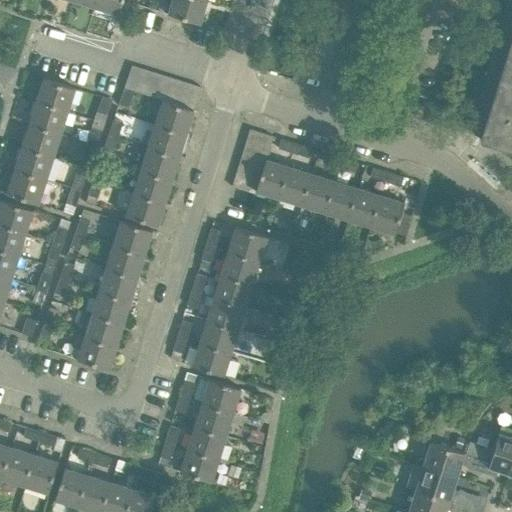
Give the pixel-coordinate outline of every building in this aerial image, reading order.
[(118,14),(122,0),(96,0),(94,7),(118,14)] [(199,24),(207,0),(206,0),(171,0),(168,14),(199,24)] [(511,55),(488,132),(483,131),(484,130),(483,130),(480,139),(511,149),(511,55)] [(136,92),(143,69),(132,65),(124,88),(133,91),(136,92)] [(147,95),(154,72),(143,69),(136,92),(147,95)] [(159,99),(166,76),(154,72),(147,95),(159,99)] [(170,102),(177,80),(166,76),(159,99),(162,100),(170,102)] [(67,111),(75,88),(43,78),(36,101),(67,111)] [(182,106),(189,83),(177,80),(170,102),(182,106)] [(193,110),(200,87),(189,83),(182,106),(193,110)] [(128,107),(132,96),(133,91),(124,88),(119,103),(128,107)] [(106,115),(112,100),(102,96),(97,111),(106,115)] [(182,106),(170,102),(162,100),(155,124),(186,133),(193,110),(182,106)] [(60,134),(67,111),(36,101),(29,124),(60,134)] [(117,138),(123,122),(113,119),(108,135),(117,138)] [(52,157),(60,134),(29,124),(21,147),(52,157)] [(179,156),(183,141),(186,133),(155,124),(147,147),(179,156)] [(96,146),(101,131),(91,127),(86,143),(96,146)] [(269,148),(272,136),(250,129),(246,140),(269,148)] [(112,153),(117,138),(108,135),(103,149),(112,153)] [(293,153),(296,143),(281,139),(278,148),(293,153)] [(265,159),(269,148),(246,140),(242,152),(265,159)] [(91,161),(96,146),(86,143),(81,158),(91,161)] [(309,158),(311,148),(296,143),(293,153),(309,158)] [(45,180),(52,157),(21,147),(14,170),(45,180)] [(172,179),(179,156),(147,147),(140,170),(172,179)] [(262,171),(265,159),(242,152),(239,164),(262,171)] [(338,167),(341,157),(327,153),(324,162),(338,167)] [(354,172),(357,163),(341,157),(338,167),(354,172)] [(279,198),(289,166),(265,159),(262,171),(258,182),(255,191),(279,198)] [(102,183),(107,168),(98,164),(92,180),(102,183)] [(258,182),(262,171),(239,164),(235,175),(258,182)] [(302,205),(312,174),(289,166),(279,198),(302,205)] [(384,181),(387,172),(373,167),(370,177),(384,181)] [(37,204),(45,180),(14,170),(6,194),(37,204)] [(164,202),(172,179),(140,170),(133,192),(164,202)] [(400,186),(403,177),(387,172),(384,181),(400,186)] [(80,192),(85,176),(76,173),(71,189),(80,192)] [(325,212),(334,181),(312,174),(302,205),(325,212)] [(255,191),(258,182),(235,175),(232,187),(254,194),(255,191)] [(97,198),(102,183),(92,180),(88,195),(97,198)] [(348,219),(357,188),(334,181),(325,212),(348,219)] [(371,226),(380,195),(357,188),(348,219),(371,226)] [(75,206),(80,193),(80,192),(71,189),(66,203),(75,206)] [(157,225),(164,202),(133,192),(126,216),(157,225)] [(394,234),(404,202),(380,195),(371,226),(394,234)] [(0,225),(25,233),(32,210),(1,200),(0,202),(0,225)] [(84,235),(90,220),(80,217),(75,232),(84,235)] [(144,254),(152,230),(120,220),(113,244),(144,254)] [(0,250),(18,256),(25,233),(0,225),(0,250)] [(62,245),(67,230),(58,226),(52,242),(62,245)] [(259,260),(267,236),(235,227),(228,251),(259,260)] [(215,247),(220,231),(210,228),(206,244),(215,247)] [(79,250),(84,235),(75,232),(70,247),(79,250)] [(57,260),(62,245),(52,242),(47,257),(57,260)] [(137,277),(144,254),(113,244),(106,267),(137,277)] [(211,261),(215,247),(206,244),(201,259),(211,261)] [(0,275),(11,279),(18,256),(0,250),(0,275)] [(252,283),(259,260),(228,251),(221,273),(252,283)] [(69,281),(74,265),(65,262),(59,278),(69,281)] [(130,300),(137,277),(106,267),(99,290),(130,300)] [(46,291),(52,275),(42,272),(37,288),(46,291)] [(245,306),(252,283),(221,273),(213,296),(245,306)] [(201,293),(206,277),(196,274),(191,290),(201,293)] [(0,300),(4,302),(11,279),(0,275),(0,300)] [(64,295),(69,281),(59,278),(54,292),(64,295)] [(41,305),(46,291),(37,288),(32,302),(41,305)] [(123,323),(130,300),(99,290),(91,313),(123,323)] [(196,307),(201,293),(191,290),(187,304),(196,307)] [(238,329),(245,306),(213,296),(206,319),(238,329)] [(53,326),(58,311),(49,307),(44,323),(53,326)] [(116,346),(123,323),(91,313),(84,336),(116,346)] [(31,336),(36,321),(26,318),(21,333),(31,336)] [(187,338),(192,322),(182,319),(177,335),(187,338)] [(231,352),(238,329),(206,319),(199,342),(231,352)] [(48,341),(53,326),(44,323),(39,338),(48,341)] [(187,338),(177,335),(172,350),(182,353),(187,338)] [(109,369),(116,346),(84,336),(77,359),(109,369)] [(223,375),(231,352),(199,342),(192,365),(223,375)] [(233,412),(240,388),(209,378),(202,402),(233,412)] [(189,398),(194,383),(184,380),(179,395),(189,398)] [(184,413),(189,398),(179,395),(175,410),(184,413)] [(226,435),(233,412),(202,402),(194,425),(226,435)] [(0,429),(8,432),(10,422),(0,418),(0,429)] [(219,458),(226,435),(194,425),(187,448),(219,458)] [(174,444),(179,428),(170,426),(165,441),(174,444)] [(38,441),(41,432),(26,427),(23,437),(38,441)] [(53,446),(56,436),(41,432),(38,441),(53,446)] [(511,437),(500,433),(499,433),(490,461),(477,457),(473,469),(496,477),(496,475),(498,470),(507,473),(511,457),(511,437)] [(170,459),(174,444),(165,441),(160,456),(170,459)] [(473,469),(477,457),(464,453),(430,442),(429,443),(430,443),(423,466),(457,477),(461,463),(466,465),(465,467),(473,469)] [(0,477),(1,478),(11,447),(0,443),(0,477)] [(24,486),(34,454),(11,447),(1,478),(24,486)] [(91,462),(94,452),(79,448),(77,457),(91,462)] [(211,481),(219,458),(187,448),(180,471),(211,481)] [(107,467),(110,457),(94,452),(91,462),(107,467)] [(48,493),(58,461),(34,454),(24,486),(48,493)] [(137,476),(140,467),(125,462),(122,472),(137,476)] [(452,490),(457,477),(423,466),(415,489),(462,503),(466,492),(458,490),(457,491),(452,490)] [(153,481),(156,472),(140,467),(137,476),(153,481)] [(78,506),(88,475),(64,468),(54,499),(78,506)] [(95,511),(101,511),(111,482),(88,475),(78,506),(95,511)] [(126,511),(134,489),(111,482),(101,511),(126,511)] [(152,511),(157,496),(134,489),(126,511),(152,511)] [(459,511),(462,503),(415,489),(408,511),(409,511),(445,511),(446,509),(452,511),(451,511),(459,511)]
